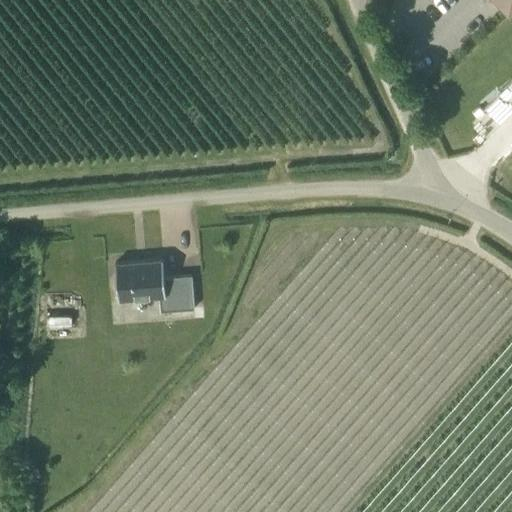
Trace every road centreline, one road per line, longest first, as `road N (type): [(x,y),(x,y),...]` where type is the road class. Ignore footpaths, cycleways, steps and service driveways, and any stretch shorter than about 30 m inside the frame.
road 1 (unclassified): [(444,202),(383,189),(0,221)]
road 2 (unclassified): [(444,202),(358,0)]
